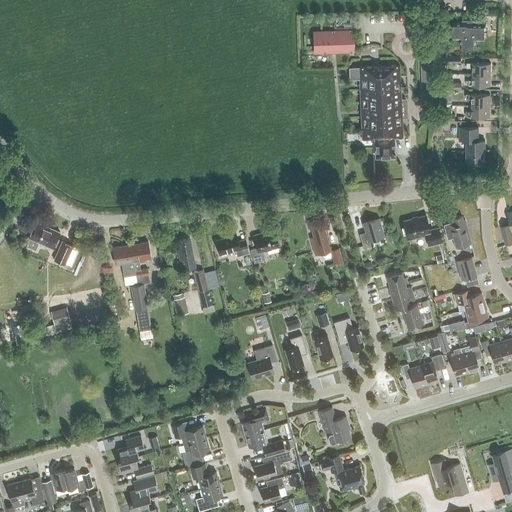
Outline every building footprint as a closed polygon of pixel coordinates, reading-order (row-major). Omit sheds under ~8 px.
[(475,39),(485,39),(485,19),(462,18),(462,23),(452,23),(452,38),(460,38),(460,47),(468,47),(468,49),(473,49),(473,47),(475,47),(475,39)] [(354,53),(353,30),(313,31),(314,54),(354,53)] [(434,108),(431,57),(421,57),(424,109),(434,108)] [(472,74),(490,74),(490,64),(472,63),(467,63),(466,68),(472,68),(472,74)] [(362,139),(375,139),(376,158),(394,157),(393,138),(402,137),(401,119),(407,119),(406,99),(400,99),(399,66),(358,68),(349,68),(350,80),(359,79),(362,139)] [(490,86),(490,74),(472,74),(472,80),(466,80),(466,85),(472,85),(490,86)] [(452,90),(439,90),(439,102),(451,103),(452,90)] [(471,105),(489,106),(489,95),(472,94),(472,95),(466,94),(466,99),(472,99),(471,105)] [(489,117),(489,106),(471,105),(471,111),(465,111),(465,116),(471,116),(489,117)] [(484,150),(484,141),(477,141),(478,128),(460,127),(459,140),(467,141),(467,163),(483,163),(483,150),(484,150)] [(511,242),(511,211),(507,212),(510,224),(501,226),(505,244),(511,242)] [(428,246),(442,242),(438,228),(429,230),(425,215),(402,221),(407,239),(425,235),(428,246)] [(447,239),(452,237),(455,247),(471,243),(464,219),(462,220),(461,216),(452,218),(453,222),(444,225),(447,239)] [(364,250),(371,247),(368,240),(383,236),(378,219),(363,223),(367,236),(360,238),(364,250)] [(53,248),(60,232),(35,221),(28,237),(53,248)] [(331,255),(330,250),(322,223),(310,227),(314,240),(311,241),(315,255),(322,253),(322,256),(325,258),(330,257),(331,255)] [(250,250),(254,263),(264,260),(262,251),(279,246),(275,231),(261,234),(261,233),(253,235),(256,248),(250,250)] [(228,237),(215,240),(219,255),(235,250),(237,257),(249,253),(245,239),(238,241),(236,234),(228,236),(228,237)] [(195,268),(192,249),(190,250),(188,239),(176,241),(181,271),(195,268)] [(79,248),(61,240),(53,260),(65,265),(65,263),(71,266),(79,248)] [(147,241),(129,244),(135,271),(140,270),(139,262),(144,262),(144,260),(150,258),(147,241)] [(135,271),(129,244),(112,247),(115,265),(121,263),(123,277),(135,274),(136,277),(142,276),(141,270),(140,270),(135,271)] [(330,251),(335,271),(344,269),(339,248),(330,251)] [(466,286),(478,283),(471,257),(456,261),(461,280),(464,279),(466,286)] [(147,269),(141,270),(142,276),(136,277),(137,285),(143,284),(150,283),(147,269)] [(211,305),(201,269),(193,272),(203,313),(214,310),(213,304),(211,305)] [(386,276),(389,287),(407,282),(406,277),(403,278),(401,272),(386,276)] [(388,287),(391,299),(412,293),(410,286),(406,287),(405,283),(407,283),(407,282),(389,287),(388,287)] [(143,284),(137,285),(130,286),(135,311),(148,309),(143,284)] [(347,290),(334,294),(336,298),(342,296),(343,300),(349,299),(347,290)] [(456,304),(464,302),(466,309),(484,304),(481,293),(470,296),(468,290),(453,294),(456,304)] [(271,301),(269,291),(261,293),(264,303),(271,301)] [(183,297),(182,293),(172,295),(173,299),(172,300),(176,316),(188,313),(184,297),(183,297)] [(411,305),(411,304),(410,302),(415,300),(412,293),(391,299),(395,310),(401,308),(411,305)] [(441,301),(440,295),(433,296),(435,303),(441,301)] [(416,303),(411,304),(411,305),(401,308),(405,318),(422,313),(422,312),(419,313),(416,303)] [(484,304),(466,309),(469,321),(464,322),(466,328),(477,325),(476,319),(487,316),(484,304)] [(33,339),(72,328),(66,307),(50,311),(54,324),(52,325),(51,324),(40,327),(39,324),(31,326),(32,329),(31,330),(33,339)] [(325,312),(318,315),(321,326),(329,324),(325,312)] [(422,313),(405,318),(408,329),(423,324),(421,318),(423,317),(422,313)] [(269,326),(265,314),(255,317),(259,329),(269,326)] [(349,317),(334,322),(339,339),(346,337),(350,350),(363,346),(358,327),(353,328),(352,325),(349,317)] [(465,327),(463,320),(443,325),(445,331),(449,329),(450,332),(465,327)] [(500,341),(506,361),(511,358),(511,326),(509,328),(511,338),(500,341)] [(449,350),(444,331),(437,333),(442,352),(449,350)] [(303,364),(300,352),(306,350),(301,334),(289,338),(292,347),(284,349),(290,368),(303,364)] [(327,335),(313,339),(319,359),(333,355),(327,335)] [(440,346),(437,335),(428,338),(431,349),(440,346)] [(461,353),(467,372),(479,369),(475,356),(480,354),(475,336),(468,338),(471,350),(461,353)] [(506,361),(500,341),(489,344),(487,340),(481,342),(485,353),(490,352),(494,364),(506,361)] [(270,362),(277,360),(272,345),(265,347),(268,356),(247,363),(252,378),(273,372),(270,362)] [(450,353),(451,355),(449,356),(455,375),(467,372),(461,353),(460,347),(453,349),(453,352),(450,353)] [(441,353),(430,356),(432,361),(420,364),(426,384),(438,381),(435,370),(445,367),(441,353)] [(426,384),(420,364),(409,368),(407,363),(401,365),(405,377),(411,375),(414,387),(426,384)] [(336,441),(350,437),(347,424),(348,424),(345,416),(335,419),(332,407),(318,411),(324,431),(332,429),(333,434),(329,436),(328,438),(330,443),(332,444),(335,444),(336,441)] [(265,409),(252,413),(246,414),(248,421),(241,423),(245,435),(263,430),(261,421),(268,419),(265,409)] [(174,438),(181,436),(183,444),(205,437),(202,425),(187,429),(185,421),(171,426),(174,438)] [(266,441),(263,430),(245,435),(248,447),(266,441)] [(117,461),(138,456),(136,450),(143,448),(140,435),(124,440),(126,447),(117,449),(120,460),(117,461)] [(205,437),(183,444),(185,452),(181,453),(185,468),(199,464),(196,453),(209,449),(205,437)] [(285,450),(282,440),(262,446),(265,456),(285,450)] [(511,448),(493,454),(495,462),(488,464),(491,476),(498,474),(503,491),(511,488),(511,473),(511,470),(511,469),(511,448)] [(268,463),(254,467),(257,478),(276,473),(277,473),(273,462),(282,459),(283,462),(292,459),(289,450),(280,452),(266,456),(268,463)] [(301,456),(304,465),(310,463),(307,454),(301,456)] [(322,470),(330,468),(331,472),(337,470),(337,472),(335,472),(341,491),(355,487),(355,485),(358,484),(358,486),(357,486),(359,492),(364,491),(362,485),(361,485),(361,483),(365,482),(360,465),(341,470),(341,469),(342,468),(338,455),(319,461),(322,470)] [(151,464),(138,467),(135,457),(138,456),(117,461),(121,473),(134,469),(136,478),(153,473),(151,464)] [(464,478),(460,463),(447,467),(444,459),(431,463),(436,480),(446,477),(448,483),(464,478)] [(219,483),(215,471),(204,475),(201,463),(190,466),(192,474),(196,473),(200,488),(219,483)] [(310,463),(304,465),(301,465),(304,473),(312,471),(310,463)] [(63,471),(62,471),(67,489),(77,486),(78,491),(86,489),(86,488),(92,486),(88,472),(82,474),(83,479),(77,481),(74,468),(63,471)] [(55,490),(58,489),(60,495),(68,493),(67,489),(62,471),(63,471),(62,469),(50,472),(55,490)] [(146,487),(156,484),(154,474),(139,478),(142,488),(129,491),(132,503),(129,504),(150,498),(146,487)] [(278,489),(284,487),(281,476),(265,481),(267,487),(260,489),(264,501),(280,497),(278,489)] [(25,504),(23,499),(30,497),(33,505),(45,502),(41,489),(33,491),(30,478),(18,481),(23,499),(25,505),(25,504)] [(56,502),(50,480),(41,483),(47,504),(56,502)] [(11,502),(16,501),(17,507),(25,505),(23,499),(18,481),(7,485),(11,502)] [(219,483),(200,488),(203,497),(195,499),(199,511),(212,507),(209,499),(222,495),(219,483)] [(461,494),(458,483),(451,485),(454,496),(461,494)] [(98,501),(96,493),(90,495),(92,503),(98,501)] [(189,500),(187,493),(180,495),(182,502),(189,500)] [(307,507),(304,495),(292,498),(296,510),(307,507)] [(157,511),(157,508),(150,510),(147,499),(150,498),(129,504),(131,511),(157,511)] [(91,511),(92,511),(89,500),(79,503),(81,509),(72,511),(91,511)] [(291,511),(294,511),(289,500),(276,507),(278,511),(291,511)] [(322,511),(319,502),(313,504),(315,511),(322,511)]
